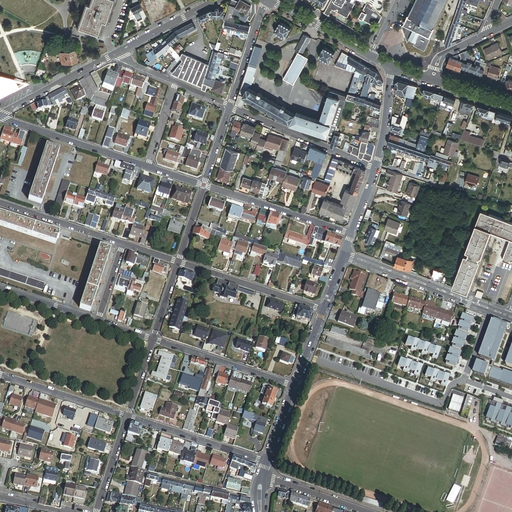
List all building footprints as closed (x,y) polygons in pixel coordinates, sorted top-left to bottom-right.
[(106,0),(93,0),(90,9),(87,8),(78,32),(101,41),(106,27),(109,28),(117,4),(106,0)] [(142,10),(136,0),(132,0),(130,9),(132,15),(138,12),(142,10)] [(255,4),(246,0),(242,0),(241,1),(247,4),(252,7),(248,15),(254,14),(256,14),(255,4)] [(353,3),(353,0),(330,0),(324,13),(328,16),(332,10),(347,18),(353,6),(353,3)] [(380,10),(381,9),(382,8),(383,7),(383,6),(383,5),(382,4),(382,3),(381,3),(382,0),(371,0),(368,3),(376,11),(377,9),(378,9),(379,10),(380,10)] [(428,36),(430,37),(447,0),(416,0),(404,24),(406,25),(428,36)] [(466,0),(464,0),(459,0),(456,10),(461,12),(466,14),(467,10),(463,9),(466,0)] [(241,1),(239,4),(237,9),(248,15),(252,7),(247,4),(241,1)] [(376,11),(368,3),(367,5),(366,4),(358,18),(373,25),(374,21),(378,23),(382,16),(380,14),(376,11)] [(120,5),(117,4),(109,28),(112,29),(120,5)] [(235,7),(230,5),(224,21),(236,24),(238,18),(232,16),(232,15),(235,8),(235,7)] [(78,32),(87,8),(84,7),(83,10),(75,31),(78,32)] [(237,9),(235,8),(232,15),(245,23),(247,20),(250,22),(254,14),(248,15),(237,9)] [(215,10),(213,10),(213,11),(213,12),(211,12),(211,18),(224,18),(224,11),(220,11),(219,10),(219,9),(218,9),(217,9),(216,10),(216,11),(216,10),(215,10)] [(461,12),(456,10),(452,22),(457,24),(461,12)] [(142,21),(138,12),(132,15),(135,20),(137,23),(142,21)] [(201,23),(211,18),(211,12),(199,18),(201,23)] [(236,24),(224,21),(222,28),(228,29),(234,30),(236,31),(238,24),(236,24)] [(280,22),(274,32),(285,38),(291,28),(280,22)] [(444,45),(444,48),(450,45),(457,24),(452,22),(451,24),(449,30),(449,31),(447,37),(444,45)] [(192,24),(175,33),(178,40),(196,30),(192,24)] [(240,32),(248,34),(250,27),(238,24),(236,31),(240,32)] [(428,36),(406,25),(405,27),(402,26),(408,43),(409,40),(415,42),(413,46),(425,51),(431,40),(427,38),(428,36)] [(175,33),(165,41),(170,47),(172,45),(178,40),(175,33)] [(304,35),(294,51),(298,53),(301,55),(310,38),(304,35)] [(52,38),(49,37),(42,55),(44,56),(45,53),(47,54),(48,51),(49,47),(52,38)] [(170,47),(165,41),(153,52),(157,59),(168,49),(170,47)] [(498,43),(485,49),(489,58),(502,52),(498,43)] [(262,48),(255,46),(248,65),(255,67),(262,48)] [(324,47),(318,57),(329,63),(334,53),(324,47)] [(59,54),(61,64),(76,62),(74,51),(59,54)] [(217,52),(214,51),(213,51),(209,63),(215,64),(218,56),(219,53),(217,52)] [(151,62),(157,59),(153,52),(147,55),(151,62)] [(301,55),(298,53),(284,79),(293,85),(308,59),(301,55)] [(182,54),(180,59),(182,61),(207,71),(209,65),(182,54)] [(343,61),(342,63),(346,64),(351,67),(359,62),(346,55),(343,61)] [(43,59),(41,58),(38,66),(46,68),(49,60),(43,59)] [(343,61),(339,58),(335,65),(339,67),(341,65),(342,63),(343,61)] [(182,61),(180,59),(176,63),(175,61),(171,66),(176,69),(182,61)] [(447,66),(454,68),(457,61),(455,60),(451,59),(450,59),(447,66)] [(476,60),(474,66),(472,71),(484,75),(484,73),(487,64),(476,60)] [(205,78),(207,71),(182,61),(176,69),(173,73),(202,86),(205,78)] [(461,68),(463,63),(460,62),(457,61),(454,68),(461,70),(461,68)] [(492,61),(487,64),(484,73),(488,74),(491,66),(492,61)] [(236,71),(238,65),(231,62),(229,69),(236,71)] [(346,67),(341,65),(339,67),(355,73),(359,62),(351,67),(350,70),(346,68),(346,67)] [(364,65),(359,62),(355,73),(353,80),(355,80),(356,76),(358,77),(360,72),(361,73),(361,72),(364,65)] [(461,68),(472,71),(474,66),(471,65),(472,63),(468,62),(468,64),(463,63),(461,68)] [(215,64),(209,63),(209,65),(207,71),(205,78),(211,79),(212,74),(215,64)] [(256,68),(255,67),(248,65),(239,95),(242,97),(247,88),(248,87),(251,85),(256,68)] [(370,68),(364,65),(361,72),(361,73),(363,74),(362,77),(366,79),(370,68)] [(173,73),(176,69),(171,66),(164,74),(170,77),(173,73)] [(501,69),(491,66),(488,74),(488,76),(493,77),(493,76),(498,78),(501,69)] [(122,69),(117,67),(113,76),(118,78),(120,73),(122,69)] [(377,72),(370,68),(366,79),(361,93),(360,96),(373,100),(375,94),(371,94),(370,97),(366,96),(371,81),(373,82),(372,87),(375,88),(377,90),(382,91),(383,83),(377,72)] [(234,78),(236,71),(229,69),(226,76),(234,78)] [(361,73),(360,72),(358,77),(356,76),(355,80),(353,80),(350,89),(355,91),(360,78),(361,73)] [(124,74),(120,73),(118,78),(117,82),(119,83),(117,86),(115,86),(115,87),(119,89),(121,84),(120,84),(124,74)] [(99,83),(94,74),(91,75),(97,87),(99,83)] [(118,78),(113,76),(107,74),(107,75),(105,74),(104,78),(105,79),(103,85),(114,90),(115,87),(115,86),(117,82),(118,78)] [(131,82),(133,77),(124,74),(120,84),(130,87),(131,82)] [(97,87),(91,75),(89,76),(97,89),(97,87)] [(14,80),(0,76),(0,95),(12,89),(12,90),(18,88),(14,80)] [(130,87),(138,90),(135,97),(139,98),(140,95),(143,86),(144,84),(145,81),(133,77),(142,80),(140,85),(131,82),(130,87)] [(205,78),(202,86),(201,90),(206,92),(208,85),(211,79),(205,78)] [(396,82),(395,92),(409,96),(414,98),(418,86),(399,80),(396,82)] [(105,110),(108,103),(93,98),(84,81),(78,85),(80,87),(85,97),(89,104),(96,106),(101,108),(105,110)] [(225,85),(215,81),(213,87),(211,90),(221,94),(225,85)] [(114,90),(103,85),(101,89),(109,93),(112,94),(114,90)] [(76,102),(85,97),(80,87),(71,93),(76,102)] [(153,99),(157,100),(160,92),(149,88),(146,97),(153,99)] [(281,108),(261,96),(261,95),(259,93),(258,94),(257,94),(247,88),(242,97),(245,98),(253,103),(252,104),(255,106),(256,105),(263,109),(262,111),(266,114),(268,111),(276,116),(275,117),(279,119),(280,118),(290,124),(295,115),(284,110),(285,108),(283,107),(282,107),(281,107),(281,108)] [(435,92),(425,89),(423,94),(434,98),(435,92)] [(67,96),(64,90),(47,99),(51,106),(52,105),(54,104),(54,103),(61,99),(62,101),(65,100),(64,98),(67,96)] [(290,124),(327,136),(331,124),(337,126),(340,117),(341,114),(345,101),(346,99),(347,96),(330,90),(321,121),(297,112),(295,115),(290,124)] [(435,92),(434,98),(438,99),(438,101),(442,102),(442,101),(444,95),(435,92)] [(414,98),(409,96),(406,106),(411,108),(414,98)] [(446,96),(444,101),(454,105),(456,100),(446,96)] [(182,99),(177,97),(174,105),(182,107),(184,100),(182,99)] [(365,100),(357,97),(355,102),(364,105),(365,100)] [(51,106),(47,99),(40,102),(41,105),(36,106),(38,111),(52,108),(51,106)] [(62,101),(61,99),(54,103),(54,104),(52,105),(53,108),(63,103),(62,101)] [(475,104),(463,101),(462,105),(473,111),(475,104)] [(40,102),(30,108),(33,114),(38,111),(36,106),(41,105),(40,102)] [(380,111),(381,105),(372,102),(371,107),(375,109),(380,111)] [(150,107),(151,106),(147,104),(143,117),(151,120),(155,108),(150,107)] [(193,104),(189,115),(202,119),(205,108),(193,104)] [(182,107),(174,105),(171,112),(179,115),(182,107)] [(473,111),(462,105),(460,111),(470,117),(473,111)] [(101,108),(96,106),(94,112),(104,115),(106,110),(105,110),(104,112),(100,110),(101,108)] [(490,109),(479,106),(477,111),(483,113),(488,115),(490,109)] [(102,123),(104,115),(94,112),(94,113),(93,115),(91,119),(102,123)] [(511,118),(511,116),(499,112),(497,117),(502,119),(509,121),(509,120),(511,121),(511,118)] [(402,120),(400,127),(403,128),(405,129),(409,117),(406,116),(404,115),(402,120)] [(393,116),(392,124),(400,127),(402,120),(393,116)] [(367,118),(365,124),(370,126),(372,126),(378,128),(379,127),(379,120),(372,118),(370,118),(367,118)] [(78,122),(68,119),(65,129),(74,132),(78,122)] [(254,132),(256,126),(244,122),(236,120),(235,121),(234,120),(232,126),(233,127),(231,134),(236,136),(238,130),(241,131),(241,132),(252,136),(254,132)] [(149,126),(138,123),(134,136),(141,138),(145,139),(149,126)] [(173,128),(169,139),(179,143),(182,132),(180,131),(181,126),(175,124),(174,129),(173,128)] [(337,126),(331,124),(327,136),(333,138),(335,131),(337,126)] [(370,126),(365,124),(363,133),(361,133),(361,135),(361,137),(354,136),(353,138),(355,139),(362,141),(368,142),(370,132),(368,132),(370,126)] [(400,127),(392,124),(391,130),(401,134),(403,128),(400,127)] [(108,150),(116,127),(110,125),(102,148),(108,150)] [(0,141),(10,144),(13,135),(9,134),(10,130),(4,128),(0,139),(0,141)] [(333,138),(330,146),(336,148),(339,137),(339,136),(340,133),(335,131),(333,138)] [(261,135),(254,132),(252,136),(250,144),(257,147),(260,139),(261,135)] [(464,132),(461,140),(473,144),(475,139),(469,137),(469,135),(470,133),(464,132)] [(16,136),(13,135),(10,144),(14,146),(20,147),(24,135),(17,133),(16,136)] [(208,137),(197,133),(193,143),(204,146),(206,141),(207,140),(208,137)] [(409,141),(390,135),(389,140),(400,144),(407,146),(409,142),(409,141)] [(422,135),(418,145),(416,149),(424,152),(425,152),(430,138),(427,137),(422,135)] [(469,135),(469,137),(475,139),(473,144),(481,146),(483,140),(469,135)] [(127,145),(129,146),(130,142),(128,141),(128,140),(117,137),(114,146),(125,149),(127,145)] [(267,140),(260,139),(257,147),(256,149),(263,152),(264,148),(265,146),(267,140)] [(375,146),(368,142),(362,141),(355,139),(354,141),(361,143),(359,150),(352,147),(350,154),(369,162),(371,161),(375,146)] [(267,140),(265,146),(273,148),(278,150),(280,145),(275,143),(267,140)] [(278,150),(273,165),(279,167),(288,142),(281,140),(280,145),(278,150)] [(400,144),(389,140),(388,146),(394,148),(399,149),(400,144)] [(447,143),(445,149),(444,153),(453,157),(457,147),(447,143)] [(45,147),(27,202),(41,206),(59,152),(45,147)] [(304,164),(307,154),(298,151),(298,150),(294,148),(291,159),(304,164)] [(310,148),(307,158),(310,159),(323,164),(327,155),(310,148)] [(190,151),(184,149),(182,155),(182,156),(181,159),(187,161),(190,151)] [(239,153),(234,152),(226,149),(220,167),(231,171),(233,171),(239,153)] [(494,150),(492,157),(498,159),(500,152),(494,150)] [(192,152),(190,151),(187,161),(185,167),(196,170),(197,167),(198,165),(201,155),(192,152)] [(181,159),(182,156),(178,154),(178,156),(167,152),(164,160),(179,165),(179,164),(180,161),(181,159)] [(435,156),(431,154),(430,160),(432,160),(440,163),(442,158),(435,156)] [(335,170),(339,161),(333,158),(325,179),(331,181),(335,170)] [(447,160),(442,158),(440,163),(451,167),(453,162),(447,160)] [(501,160),(498,159),(493,172),(497,174),(499,170),(498,169),(500,165),(501,160)] [(355,167),(339,160),(339,161),(335,170),(351,177),(353,172),(355,167)] [(429,162),(428,165),(439,169),(439,166),(440,163),(432,160),(431,163),(429,162)] [(127,172),(132,174),(133,169),(120,164),(118,169),(125,172),(125,173),(127,174),(127,172)] [(322,167),(316,164),(312,174),(310,177),(313,178),(316,179),(317,179),(322,167)] [(109,169),(97,165),(94,174),(106,178),(109,169)] [(231,171),(220,167),(216,179),(227,183),(231,171)] [(286,172),(272,167),(269,178),(274,180),(275,177),(284,180),(286,175),(286,172)] [(364,170),(359,168),(357,174),(350,191),(357,194),(365,173),(364,170)] [(403,175),(388,171),(386,175),(391,176),(387,190),(397,193),(402,179),(403,175)] [(480,178),(468,174),(465,184),(477,187),(480,178)] [(296,191),(300,180),(286,175),(284,180),(283,183),(282,186),(296,191)] [(137,191),(142,193),(141,194),(149,196),(154,182),(141,178),(137,191)] [(300,187),(309,190),(312,182),(312,181),(303,178),(300,187)] [(241,187),(250,190),(253,182),(244,179),(242,182),(241,187)] [(262,183),(254,180),(253,182),(250,190),(259,193),(262,183)] [(329,185),(315,180),(314,183),(312,191),(325,196),(329,185)] [(69,184),(62,182),(53,210),(60,212),(63,204),(66,195),(69,184)] [(168,197),(171,188),(161,184),(160,187),(158,193),(168,197)] [(420,187),(410,184),(407,194),(417,197),(420,187)] [(160,187),(158,187),(155,197),(167,201),(168,197),(158,193),(160,187)] [(346,189),(345,189),(341,201),(344,202),(353,206),(357,194),(350,191),(348,190),(346,189)] [(100,195),(88,191),(87,196),(94,199),(98,200),(100,195)] [(173,191),(169,203),(185,208),(189,196),(173,191)] [(73,207),(76,198),(66,195),(63,204),(73,207)] [(114,199),(100,195),(98,200),(106,202),(113,205),(114,199)] [(94,199),(87,196),(85,201),(84,204),(91,206),(94,199)] [(85,201),(76,198),(73,207),(82,210),(84,204),(85,201)] [(349,217),(352,209),(343,206),(324,199),(320,211),(343,219),(344,216),(349,217)] [(208,208),(220,212),(223,205),(210,201),(208,208)] [(407,214),(410,204),(402,201),(400,207),(399,211),(407,214)] [(128,207),(126,206),(124,211),(123,213),(120,222),(132,226),(132,225),(135,219),(131,218),(132,215),(130,214),(128,213),(129,212),(127,211),(128,207)] [(149,216),(150,211),(147,210),(138,207),(137,213),(145,216),(143,221),(146,223),(147,220),(149,216)] [(242,212),(243,211),(239,210),(235,209),(231,207),(227,219),(234,221),(235,220),(239,222),(240,218),(242,212)] [(112,219),(120,222),(123,213),(115,210),(112,219)] [(511,221),(491,214),(491,215),(488,214),(489,213),(482,211),(476,225),(492,231),(493,229),(498,231),(497,233),(511,238),(511,221)] [(242,212),(240,218),(246,220),(245,221),(249,223),(252,214),(251,214),(248,213),(248,214),(242,212)] [(270,213),(266,212),(264,218),(258,216),(257,221),(262,223),(262,224),(266,225),(270,213)] [(0,213),(0,225),(54,243),(56,238),(57,239),(58,237),(57,236),(58,232),(0,213)] [(270,213),(266,225),(265,228),(268,229),(269,228),(270,225),(276,227),(278,222),(279,222),(281,217),(270,213)] [(150,216),(149,216),(147,220),(159,224),(160,220),(162,215),(158,214),(157,217),(154,216),(151,215),(150,216)] [(88,215),(84,227),(89,228),(93,216),(88,215)] [(98,218),(93,216),(89,228),(94,230),(98,218)] [(171,222),(167,232),(178,236),(182,226),(171,222)] [(388,223),(384,232),(397,237),(398,235),(400,229),(401,228),(388,223)] [(143,233),(144,229),(132,225),(132,226),(130,233),(129,235),(141,239),(143,233)] [(468,294),(480,262),(479,262),(480,258),(482,258),(492,231),(476,225),(466,253),(469,254),(468,257),(465,256),(452,288),(468,294)] [(209,231),(195,226),(192,235),(208,240),(211,231),(209,231)] [(313,228),(310,227),(306,238),(305,240),(301,239),(299,244),(307,247),(307,246),(313,228)] [(374,229),(372,227),(371,227),(365,241),(374,245),(377,237),(374,236),(377,230),(374,229)] [(317,229),(313,228),(307,246),(312,247),(315,240),(321,242),(320,243),(323,244),(325,238),(315,235),(317,230),(317,229)] [(319,231),(317,230),(315,235),(325,238),(326,235),(327,233),(319,230),(319,231)] [(287,240),(294,243),(296,235),(290,233),(287,240)] [(325,238),(323,244),(331,246),(335,235),(331,234),(330,236),(326,235),(325,238)] [(223,253),(228,237),(223,235),(218,251),(223,253)] [(335,235),(331,246),(339,249),(342,239),(341,237),(335,235)] [(238,240),(234,239),(228,237),(223,253),(228,255),(230,250),(231,246),(235,248),(237,243),(238,240)] [(511,263),(511,238),(503,260),(511,263)] [(247,246),(237,243),(235,248),(234,251),(244,254),(247,246)] [(267,250),(258,247),(253,245),(250,253),(255,254),(260,256),(260,254),(265,255),(265,254),(267,250)] [(98,246),(78,308),(89,312),(109,250),(98,246)] [(393,249),(385,246),(383,249),(384,249),(382,254),(386,256),(387,253),(391,255),(397,257),(399,252),(393,249)] [(125,264),(133,267),(134,263),(136,255),(128,253),(125,264)] [(290,257),(278,253),(277,258),(276,261),(288,265),(290,257)] [(277,258),(265,254),(265,255),(262,264),(270,266),(269,267),(273,269),(276,261),(277,258)] [(136,255),(134,263),(140,265),(144,266),(146,267),(148,259),(136,255)] [(302,261),(290,257),(288,265),(300,269),(302,261)] [(404,269),(407,260),(398,257),(395,266),(404,269)] [(158,261),(153,260),(152,264),(154,264),(152,269),(162,272),(164,273),(166,268),(166,266),(158,263),(158,261)] [(318,260),(317,262),(316,266),(323,268),(324,266),(325,263),(323,263),(323,262),(318,260)] [(413,262),(407,260),(404,269),(410,271),(413,262)] [(46,284),(0,268),(0,276),(43,291),(46,284)] [(313,268),(310,276),(319,279),(320,279),(320,278),(322,271),(313,268)] [(442,275),(443,271),(435,269),(432,278),(440,280),(442,275)] [(190,275),(191,272),(188,271),(185,270),(180,272),(178,278),(193,282),(194,277),(190,275)] [(358,299),(365,277),(355,273),(352,280),(354,281),(353,283),(350,292),(353,293),(352,297),(358,299)] [(127,289),(131,279),(129,279),(121,276),(117,288),(122,289),(122,288),(127,289)] [(135,281),(131,279),(127,289),(127,292),(133,293),(134,291),(140,293),(141,288),(140,288),(136,287),(137,284),(135,284),(136,281),(135,281)] [(253,293),(217,281),(216,286),(214,287),(212,292),(214,294),(220,296),(219,298),(226,301),(227,298),(234,300),(237,292),(252,297),(253,293)] [(306,283),(303,293),(314,296),(317,287),(306,283)] [(367,291),(362,309),(366,310),(374,313),(375,310),(377,303),(380,295),(367,291)] [(481,299),(483,293),(477,291),(475,297),(481,299)] [(409,298),(393,294),(391,303),(406,308),(409,298)] [(425,303),(409,298),(406,308),(423,312),(425,303)] [(184,318),(188,303),(178,300),(174,315),(184,318)] [(284,305),(268,300),(266,307),(281,312),(284,305)] [(423,312),(422,315),(436,320),(439,310),(435,309),(436,305),(426,301),(425,303),(423,312)] [(147,307),(137,304),(133,316),(143,319),(147,307)] [(143,319),(133,316),(133,317),(143,320),(148,308),(147,307),(143,319)] [(313,313),(295,307),(292,316),(296,317),(295,318),(309,323),(313,313)] [(436,320),(450,324),(453,315),(439,310),(436,320)] [(352,317),(347,315),(341,313),(338,322),(353,328),(357,319),(352,317)] [(473,319),(461,314),(460,319),(461,320),(460,322),(469,325),(470,323),(471,324),(473,319)] [(179,331),(184,318),(174,315),(169,328),(179,331)] [(511,334),(511,330),(511,326),(494,320),(480,358),(495,363),(506,332),(511,334)] [(460,322),(459,322),(457,327),(458,327),(458,330),(466,333),(467,330),(469,331),(470,326),(469,325),(460,322)] [(348,332),(332,326),(330,333),(346,338),(348,332)] [(205,341),(209,330),(197,327),(194,337),(205,341)] [(212,331),(208,345),(223,349),(227,336),(212,331)] [(467,336),(455,331),(453,336),(455,337),(454,340),(463,343),(464,340),(465,340),(467,336)] [(259,348),(265,350),(268,341),(258,338),(254,350),(264,353),(264,352),(258,350),(259,348)] [(281,347),(284,349),(287,341),(280,338),(278,343),(282,345),(281,347)] [(327,338),(325,345),(358,357),(361,350),(327,338)] [(418,342),(419,341),(414,340),(413,340),(407,338),(404,346),(411,348),(410,351),(415,353),(416,350),(418,342)] [(463,343),(454,340),(453,339),(451,344),(452,345),(451,347),(460,351),(461,348),(462,348),(464,343),(463,343)] [(249,353),(252,345),(237,340),(234,347),(235,349),(249,353)] [(427,354),(426,354),(429,346),(429,345),(424,344),(418,342),(416,350),(421,352),(420,355),(426,356),(427,354)] [(436,360),(440,349),(435,348),(429,346),(426,354),(427,354),(432,356),(431,359),(436,360)] [(461,353),(449,349),(447,354),(449,354),(448,357),(457,360),(457,357),(459,358),(461,353)] [(162,357),(159,365),(168,369),(173,357),(159,352),(158,356),(162,357)] [(287,365),(288,362),(290,357),(283,354),(280,362),(287,365)] [(206,363),(185,356),(183,361),(204,368),(206,363)] [(448,357),(446,356),(445,361),(446,362),(445,365),(454,368),(455,365),(456,365),(458,360),(457,360),(448,357)] [(411,363),(411,362),(406,361),(400,359),(397,367),(403,369),(402,372),(407,373),(408,371),(411,363)] [(511,374),(478,362),(474,374),(486,378),(486,376),(490,378),(490,379),(511,386),(511,374)] [(418,377),(422,366),(417,365),(411,363),(408,371),(414,373),(413,376),(418,377)] [(168,369),(159,365),(156,373),(152,372),(151,376),(164,381),(168,369)] [(221,368),(217,378),(216,383),(225,386),(228,377),(222,375),(223,374),(224,369),(221,368)] [(213,371),(207,369),(205,376),(201,391),(200,391),(198,398),(203,399),(204,396),(205,394),(207,388),(208,386),(213,371)] [(438,373),(439,372),(433,371),(427,369),(424,376),(431,379),(429,382),(435,383),(436,381),(435,381),(438,373)] [(445,387),(449,376),(444,374),(444,375),(438,373),(435,381),(436,381),(441,383),(440,385),(445,387)] [(231,378),(228,387),(239,391),(239,390),(242,382),(231,378)] [(239,390),(250,394),(253,385),(242,381),(242,382),(239,390)] [(262,387),(262,388),(268,389),(265,396),(262,404),(272,408),(277,393),(276,392),(277,389),(263,384),(262,387)] [(146,393),(141,409),(147,411),(148,408),(152,409),(155,400),(156,401),(157,397),(146,393)] [(461,414),(466,399),(453,395),(448,410),(461,414)] [(12,396),(9,405),(20,409),(23,399),(12,396)] [(203,399),(198,398),(198,397),(195,405),(198,406),(198,404),(201,405),(204,405),(208,407),(209,401),(203,399)] [(468,419),(475,399),(468,397),(462,417),(468,419)] [(28,398),(25,408),(35,412),(39,401),(28,398)] [(52,419),(56,405),(39,400),(39,401),(35,412),(46,415),(45,416),(52,419)] [(509,405),(494,400),(492,407),(487,419),(492,421),(491,423),(497,425),(498,424),(502,425),(501,427),(507,429),(508,427),(511,429),(511,430),(511,410),(508,409),(509,405)] [(214,403),(209,401),(208,407),(214,409),(218,410),(217,411),(215,416),(216,416),(216,417),(217,418),(219,412),(222,405),(214,403)] [(164,410),(175,414),(177,407),(167,404),(164,410)] [(73,422),(76,412),(66,409),(64,415),(65,418),(69,419),(69,420),(73,422)] [(173,420),(175,414),(164,410),(161,409),(159,416),(173,420)] [(207,409),(206,412),(213,414),(211,420),(216,422),(216,421),(217,418),(216,417),(216,416),(215,416),(217,411),(218,410),(214,409),(213,411),(207,409)] [(189,410),(182,429),(186,431),(193,412),(193,411),(189,410)] [(193,412),(186,431),(190,432),(196,413),(193,412)] [(228,425),(231,416),(219,412),(217,418),(216,421),(228,425)] [(267,420),(244,413),(242,419),(256,424),(254,430),(252,430),(251,432),(253,432),(252,436),(256,437),(258,433),(262,435),(267,420)] [(96,423),(98,419),(98,418),(91,416),(88,426),(95,428),(96,423)] [(95,428),(95,429),(109,434),(113,424),(98,419),(96,423),(95,428)] [(12,433),(16,422),(12,421),(12,422),(6,420),(2,429),(12,433)] [(20,423),(16,422),(12,433),(22,436),(25,426),(19,424),(20,423)] [(130,424),(127,433),(135,436),(138,437),(142,427),(132,423),(130,424)] [(239,428),(228,425),(224,436),(235,440),(236,437),(238,432),(238,430),(239,428)] [(135,436),(127,433),(124,442),(132,444),(135,436)] [(73,449),(77,438),(68,435),(64,447),(73,449)] [(511,442),(500,438),(498,438),(495,446),(510,451),(511,445),(511,442)] [(106,444),(90,439),(87,449),(103,454),(106,444)] [(164,440),(158,439),(154,451),(157,452),(156,452),(161,454),(163,451),(168,452),(171,442),(167,442),(164,440)] [(10,446),(10,443),(0,440),(0,450),(4,452),(4,453),(8,454),(9,451),(10,446)] [(183,447),(171,442),(168,452),(180,456),(183,448),(183,447)] [(19,455),(26,457),(26,456),(32,457),(34,448),(21,445),(19,455)] [(133,466),(133,468),(141,470),(144,460),(147,451),(138,448),(135,458),(133,466)] [(187,449),(183,448),(180,456),(179,460),(192,464),(195,455),(189,453),(186,452),(186,451),(187,449)] [(54,453),(42,450),(40,460),(52,463),(54,453)] [(200,452),(196,451),(195,455),(192,464),(206,469),(209,457),(200,454),(200,452)] [(225,460),(212,456),(209,464),(223,469),(225,464),(223,464),(225,460)] [(241,460),(233,457),(231,462),(239,465),(241,460)] [(99,462),(89,459),(87,471),(96,473),(99,462)] [(248,462),(241,460),(239,465),(242,466),(240,472),(241,472),(239,477),(243,479),(244,476),(244,474),(246,470),(247,468),(248,462)] [(255,471),(257,466),(248,462),(247,468),(246,470),(248,471),(250,470),(250,472),(254,474),(255,471)] [(56,482),(58,470),(46,468),(44,479),(56,482)] [(141,485),(144,470),(141,470),(133,468),(130,478),(132,478),(131,482),(138,484),(141,485)] [(229,475),(226,474),(221,489),(225,490),(225,488),(239,491),(239,488),(241,483),(241,482),(229,479),(230,476),(229,475)] [(13,485),(24,487),(26,477),(15,475),(13,485)] [(26,477),(24,487),(28,487),(28,486),(36,488),(39,478),(27,476),(26,477)] [(171,486),(173,481),(162,478),(161,484),(171,486)] [(183,483),(173,481),(171,486),(182,489),(183,483)] [(138,484),(131,482),(128,482),(125,496),(126,496),(130,497),(134,498),(138,484)] [(192,491),(193,486),(183,483),(182,489),(192,491)] [(73,497),(76,487),(66,485),(63,495),(73,497)] [(86,489),(76,487),(73,497),(83,500),(86,489)] [(211,495),(212,490),(203,488),(202,493),(200,505),(204,506),(206,496),(209,497),(209,495),(211,495)] [(228,494),(212,490),(211,495),(223,498),(227,499),(228,494)] [(200,505),(202,493),(194,491),(193,493),(196,494),(196,498),(198,498),(197,504),(200,505)] [(290,501),(291,495),(279,492),(278,499),(283,500),(290,501)] [(115,506),(118,494),(114,493),(114,495),(111,494),(108,494),(106,502),(111,503),(111,505),(115,506)] [(236,501),(237,496),(228,494),(227,499),(227,502),(224,511),(229,511),(232,500),(236,501)] [(310,501),(291,495),(290,501),(289,503),(307,509),(310,501)] [(129,505),(130,497),(126,496),(125,499),(123,499),(123,500),(121,499),(118,498),(117,504),(123,505),(123,504),(128,505),(129,505)] [(358,497),(357,501),(380,509),(382,505),(358,497)] [(242,503),(241,509),(239,511),(251,511),(251,505),(242,503)]
